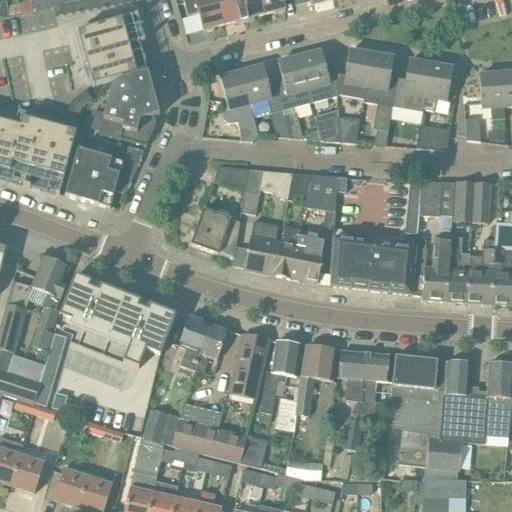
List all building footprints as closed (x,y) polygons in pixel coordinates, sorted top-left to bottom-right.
[(63,5),(61,0),(30,0),(33,11),(63,5)] [(90,11),(99,10),(96,0),(93,0),(88,1),(90,11)] [(107,8),(105,0),(96,0),(99,10),(107,8)] [(105,0),(107,8),(116,7),(114,0),(105,0)] [(213,29),(213,28),(223,25),(216,0),(181,0),(187,20),(188,19),(188,18),(198,15),(202,31),(203,31),(203,32),(202,32),(202,33),(214,30),(214,29),(213,29)] [(244,22),(238,0),(216,0),(223,25),(232,23),(232,24),(231,24),(232,26),(244,22)] [(259,0),(238,0),(244,22),(254,20),(254,19),(253,18),(263,15),(259,0)] [(259,0),(263,15),(272,13),(272,14),(272,15),(284,12),(284,11),(283,11),(282,10),(283,10),(280,0),(259,0)] [(82,13),(90,11),(88,1),(80,2),(82,13)] [(82,13),(80,2),(71,4),(73,14),(82,13)] [(0,16),(9,15),(6,3),(0,4),(0,16)] [(73,14),(71,4),(63,5),(65,16),(73,14)] [(65,16),(63,5),(54,7),(56,17),(65,16)] [(137,17),(77,33),(92,88),(152,72),(137,17)] [(366,90),(371,57),(349,53),(344,86),(366,90)] [(299,59),(311,105),(337,99),(336,76),(327,78),(321,54),(299,59)] [(363,104),(393,109),(398,81),(390,79),(393,60),(371,57),(366,90),(363,104)] [(311,105),(299,59),(278,65),(284,89),(277,91),(282,113),(289,141),(302,142),(302,141),(295,110),(311,105)] [(393,109),(422,114),(423,112),(430,67),(408,63),(405,82),(398,81),(393,109)] [(437,102),(447,104),(453,70),(430,67),(423,112),(435,114),(437,102)] [(241,74),(250,107),(267,102),(270,116),(276,140),(289,141),(282,113),(277,91),(269,93),(263,69),(241,74)] [(99,136),(145,149),(155,126),(153,119),(159,117),(147,74),(128,79),(120,82),(112,87),(99,136)] [(258,138),(250,107),(241,74),(220,80),(228,111),(225,114),(223,118),(224,122),(227,124),(231,125),(237,124),(240,138),(240,143),(252,145),(258,138)] [(511,74),(501,76),(503,109),(511,108),(511,74)] [(504,121),(503,109),(501,76),(479,77),(481,111),(490,110),(491,122),(504,121)] [(0,123),(0,181),(58,197),(63,179),(75,135),(74,134),(80,110),(89,103),(82,94),(70,103),(67,114),(45,108),(40,125),(21,120),(18,129),(0,123)] [(321,143),(339,145),(338,121),(335,120),(317,126),(321,143)] [(464,122),(467,142),(480,140),(477,120),(464,122)] [(360,121),(338,121),(339,145),(355,146),(360,121)] [(420,128),(416,151),(445,154),(449,132),(420,128)] [(504,132),(489,133),(489,144),(504,143),(504,132)] [(125,195),(144,153),(128,149),(123,164),(77,152),(64,198),(109,211),(114,192),(125,195)] [(249,172),(218,169),(213,183),(246,193),(249,172)] [(274,199),(287,202),(292,176),(262,173),(259,194),(274,197),(274,199)] [(308,177),(292,176),(287,202),(305,205),(308,177)] [(333,213),(335,180),(308,177),(305,205),(304,209),(333,213)] [(336,180),(335,194),(345,195),(346,181),(338,180),(336,180)] [(420,196),(421,186),(409,185),(408,195),(420,196)] [(471,225),(474,186),(458,185),(455,225),(471,225)] [(429,186),(421,186),(420,206),(419,218),(439,219),(441,186),(429,186)] [(490,186),(474,186),(471,225),(487,226),(490,186)] [(408,195),(407,205),(419,206),(420,196),(408,195)] [(407,205),(406,215),(418,216),(419,206),(407,205)] [(230,221),(203,211),(190,247),(218,257),(218,256),(233,261),(239,225),(230,221)] [(325,213),(323,229),(334,232),(335,214),(325,213)] [(406,215),(406,225),(417,226),(418,216),(406,215)] [(244,272),(273,278),(279,244),(275,243),(277,229),(253,225),(248,252),(244,272)] [(417,226),(406,225),(405,235),(416,236),(417,226)] [(511,308),(511,301),(511,252),(506,252),(508,228),(496,227),(495,242),(493,274),(492,306),(511,308)] [(279,244),(273,278),(300,283),(302,269),(295,266),(300,233),(282,230),(280,244),(279,244)] [(302,269),(300,283),(317,287),(324,253),(326,238),(300,233),(295,266),(302,269)] [(422,298),(422,302),(447,304),(451,239),(434,237),(431,270),(424,270),(426,251),(415,250),(410,297),(422,298)] [(466,305),(469,257),(469,256),(460,255),(462,240),(451,239),(447,304),(466,305)] [(410,297),(415,250),(393,247),(393,248),(375,246),(375,245),(354,243),(333,241),(330,288),(351,291),(351,290),(368,292),(368,293),(390,295),(407,297),(410,297)] [(492,306),(493,274),(495,242),(483,241),(482,258),(469,257),(466,305),(492,306)] [(36,330),(31,347),(48,353),(54,335),(50,334),(57,312),(56,311),(59,305),(66,286),(62,284),(68,270),(44,260),(36,279),(32,289),(46,295),(41,307),(44,308),(37,330),(36,330)] [(61,312),(59,318),(64,321),(60,332),(64,333),(66,327),(128,352),(123,364),(138,370),(145,352),(158,357),(160,358),(163,350),(167,338),(175,317),(174,317),(161,311),(159,316),(158,316),(158,317),(156,316),(149,313),(151,308),(149,307),(147,312),(143,311),(138,309),(141,304),(111,292),(109,298),(103,295),(100,294),(102,288),(100,288),(98,293),(90,290),(89,290),(91,284),(83,281),(75,278),(61,312)] [(44,367),(29,362),(13,358),(26,311),(7,306),(0,331),(0,395),(2,396),(3,397),(33,406),(44,367)] [(197,365),(210,326),(189,318),(178,348),(185,351),(179,368),(190,371),(192,363),(197,365)] [(227,332),(210,326),(197,365),(192,363),(190,371),(203,376),(209,360),(216,362),(227,332)] [(55,336),(52,344),(64,347),(66,340),(55,336)] [(269,342),(242,337),(230,398),(255,403),(259,387),(265,362),(269,342)] [(301,347),(276,343),(271,375),(266,374),(259,414),(272,416),(277,383),(284,384),(285,377),(296,379),(301,347)] [(52,344),(50,352),(62,355),(64,347),(52,344)] [(336,353),(306,348),(297,403),(295,417),(296,417),(308,418),(309,410),(313,380),(332,383),(336,353)] [(50,352),(48,359),(59,363),(62,355),(50,352)] [(341,451),(355,453),(362,426),(363,419),(366,420),(368,411),(360,410),(364,356),(341,354),(339,380),(347,381),(346,403),(355,404),(355,409),(353,418),(346,422),(341,451)] [(389,358),(364,356),(360,410),(368,411),(366,420),(363,419),(362,426),(376,421),(377,405),(374,405),(376,384),(387,384),(389,358)] [(438,443),(446,372),(436,371),(437,362),(395,358),(389,413),(388,429),(401,430),(398,467),(423,469),(424,463),(429,463),(431,443),(438,443)] [(48,359),(46,367),(57,370),(59,363),(48,359)] [(447,363),(446,372),(438,443),(431,443),(429,463),(424,463),(423,469),(424,469),(423,481),(438,482),(438,473),(459,474),(461,444),(484,446),(484,436),(487,440),(507,441),(510,402),(511,401),(511,366),(489,366),(487,393),(479,393),(479,389),(467,388),(468,366),(449,365),(449,363),(447,363)] [(46,367),(43,375),(55,378),(57,370),(46,367)] [(43,375),(41,382),(53,386),(55,378),(43,375)] [(41,382),(39,390),(50,394),(53,386),(41,382)] [(39,390),(36,398),(48,401),(50,394),(39,390)] [(101,420),(106,397),(77,391),(72,414),(101,420)] [(56,395),(54,402),(65,406),(67,398),(56,395)] [(34,406),(33,406),(3,397),(2,396),(0,403),(0,423),(10,426),(14,411),(33,417),(36,407),(35,407),(34,406)] [(36,398),(34,406),(46,409),(48,401),(36,398)] [(280,400),(276,429),(294,432),(296,417),(295,417),(297,403),(280,400)] [(54,402),(51,410),(63,414),(65,406),(54,402)] [(175,450),(186,453),(192,454),(204,411),(183,405),(181,411),(171,449),(175,449),(175,450)] [(53,413),(36,407),(33,417),(52,423),(47,440),(62,444),(66,432),(69,419),(55,415),(55,414),(53,413)] [(204,411),(192,454),(199,456),(199,455),(239,466),(246,438),(218,430),(222,415),(204,411)] [(169,418),(149,412),(149,415),(142,441),(155,445),(160,446),(169,418)] [(104,429),(93,426),(85,423),(82,432),(101,438),(104,429)] [(133,439),(104,429),(101,438),(131,446),(133,439)] [(0,484),(10,487),(23,446),(0,438),(0,484)] [(246,438),(239,466),(260,471),(268,444),(246,438)] [(158,462),(160,462),(163,450),(141,444),(134,469),(155,474),(158,462)] [(23,446),(10,487),(34,495),(44,465),(48,454),(23,446)] [(183,465),(186,453),(175,450),(174,453),(163,450),(160,462),(171,465),(172,463),(183,465)] [(192,454),(186,453),(183,465),(194,468),(194,471),(205,474),(208,462),(198,459),(199,456),(192,454)] [(353,457),(342,456),(338,481),(349,482),(351,474),(353,457)] [(232,468),(208,462),(205,474),(229,481),(232,468)] [(321,466),(288,464),(287,474),(318,482),(321,466)] [(116,476),(92,468),(88,479),(78,509),(86,511),(104,511),(112,487),(116,476)] [(54,502),(78,509),(88,479),(64,471),(54,502)] [(240,484),(263,490),(266,477),(242,471),(240,484)] [(148,511),(155,484),(154,483),(154,481),(133,476),(124,511),(148,511)] [(275,488),(286,491),(289,479),(277,476),(277,479),(266,477),(263,490),(274,492),(275,488)] [(289,479),(286,491),(298,494),(297,498),(308,501),(311,489),(302,487),(302,483),(289,479)] [(406,482),(402,482),(402,494),(421,494),(421,482),(406,482)] [(468,484),(465,484),(423,482),(423,500),(467,502),(468,484)] [(155,484),(148,511),(172,511),(178,489),(155,484)] [(357,497),(357,485),(342,485),(341,497),(357,497)] [(357,485),(357,497),(372,497),(372,485),(357,485)] [(192,492),(178,489),(172,511),(196,511),(198,506),(189,504),(192,492)] [(311,489),(308,501),(332,506),(335,494),(311,489)]
